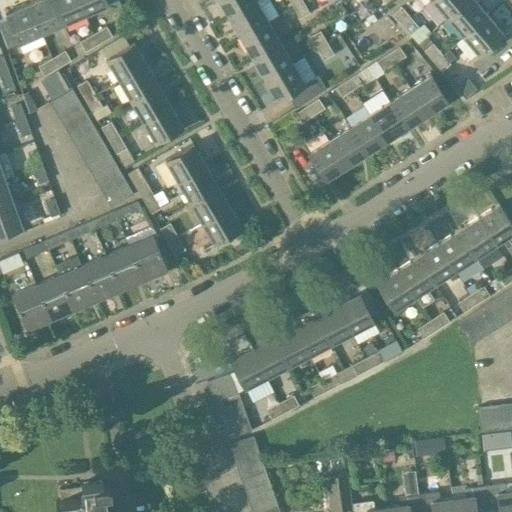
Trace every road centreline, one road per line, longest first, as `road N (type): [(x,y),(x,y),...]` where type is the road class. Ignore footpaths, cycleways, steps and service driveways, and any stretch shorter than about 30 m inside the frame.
road 1 (residential): [(307,252),(165,0)]
road 2 (residential): [(307,252),(511,121)]
road 3 (residential): [(219,511),(157,331)]
road 4 (residential): [(157,331),(307,252)]
road 5 (residential): [(124,511),(101,357)]
